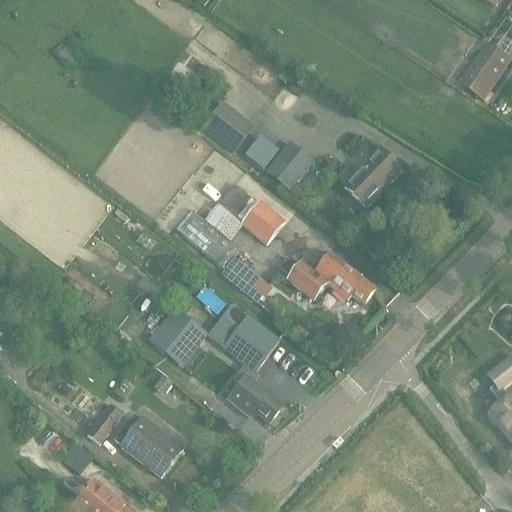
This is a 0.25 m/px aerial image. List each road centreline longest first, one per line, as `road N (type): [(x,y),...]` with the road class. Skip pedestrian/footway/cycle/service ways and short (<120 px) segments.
road 1 (tertiary): [(230,511),(387,353)]
road 2 (unclassified): [(511,508),(387,353)]
road 3 (tertiary): [(387,353),(511,226)]
